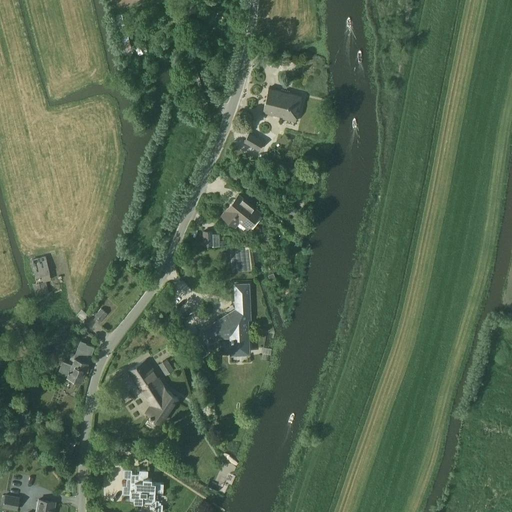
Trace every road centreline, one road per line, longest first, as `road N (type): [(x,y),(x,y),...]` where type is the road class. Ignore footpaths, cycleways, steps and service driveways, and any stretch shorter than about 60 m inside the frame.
road 1 (unclassified): [(82,511),(91,388),(103,354),(157,282),(224,130),(253,0)]
road 2 (track): [(292,511),(359,312),(426,0)]
